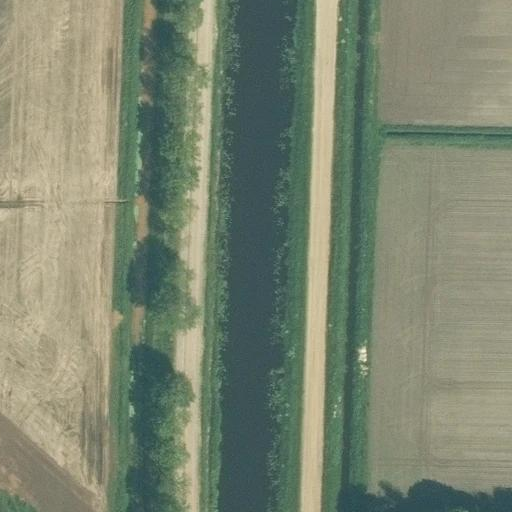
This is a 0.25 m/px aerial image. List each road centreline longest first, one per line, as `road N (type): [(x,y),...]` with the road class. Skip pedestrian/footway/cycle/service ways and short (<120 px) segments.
road 1 (track): [(312,511),(327,0)]
road 2 (track): [(189,511),(202,0)]
